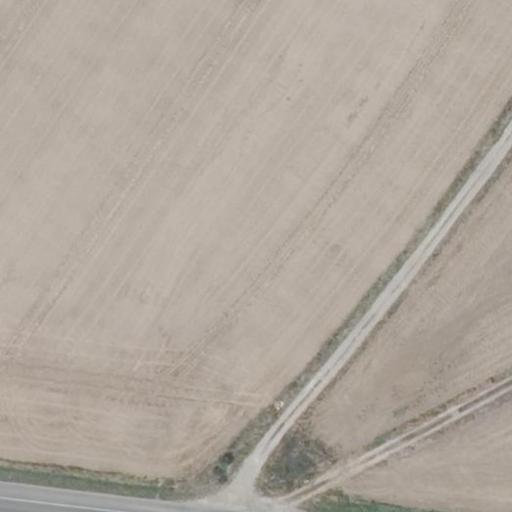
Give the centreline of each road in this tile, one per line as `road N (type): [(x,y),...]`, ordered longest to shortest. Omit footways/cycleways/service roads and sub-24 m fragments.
road 1 (track): [(235,511),(264,449),(511,144)]
road 2 (track): [(511,394),(260,511)]
